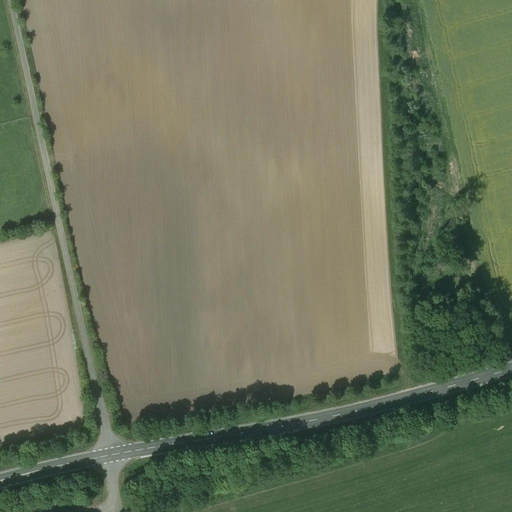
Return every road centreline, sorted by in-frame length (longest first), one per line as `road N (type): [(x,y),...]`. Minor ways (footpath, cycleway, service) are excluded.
road 1 (unclassified): [(109,454),(10,0)]
road 2 (secondary): [(109,454),(317,419),(511,369)]
